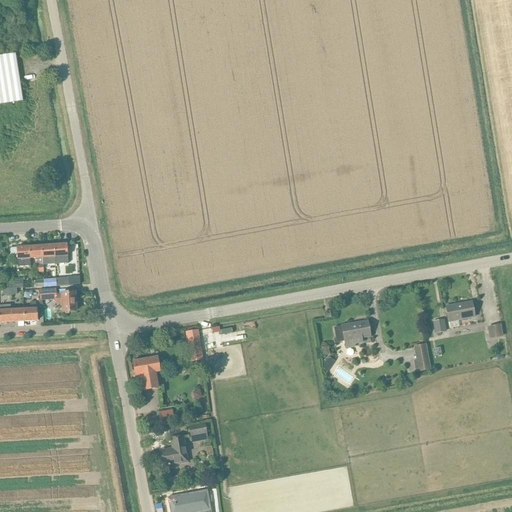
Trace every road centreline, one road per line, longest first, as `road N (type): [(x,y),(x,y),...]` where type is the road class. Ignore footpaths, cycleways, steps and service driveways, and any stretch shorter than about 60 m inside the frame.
road 1 (unclassified): [(112,326),(511,258)]
road 2 (unclassified): [(86,231),(88,201),(50,0)]
road 3 (unclassified): [(147,511),(112,326)]
